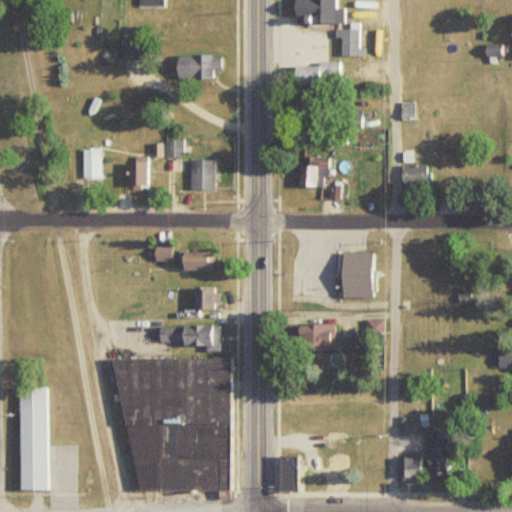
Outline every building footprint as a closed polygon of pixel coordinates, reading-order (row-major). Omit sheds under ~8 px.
[(290,0),(291,23),(343,23),(343,8),(335,8),(334,0),(290,0)] [(169,14),(169,36),(221,35),(220,13),(169,14)] [(361,55),(361,29),(336,29),(336,55),(361,55)] [(120,58),(145,58),(145,40),(120,40),(120,58)] [(482,56),(501,56),(501,44),(482,44),(482,56)] [(210,79),(210,69),(219,69),(219,54),(174,54),(174,79),(210,79)] [(289,64),(289,81),(338,81),(338,64),(289,64)] [(183,156),(182,141),(152,141),(152,157),(183,156)] [(99,148),(81,148),(81,179),(99,179),(99,148)] [(325,157),(298,157),(298,187),(325,187),(325,157)] [(188,160),(188,190),(213,190),(213,160),(188,160)] [(146,161),(127,161),(127,185),(146,185),(146,161)] [(402,185),(426,185),(426,165),(402,165),(402,185)] [(213,253),(178,253),(178,271),(213,271),(213,253)] [(371,253),(338,253),(338,298),(371,298),(371,253)] [(190,287),(190,310),(217,310),(217,287),(190,287)] [(296,342),(302,342),(302,351),(331,351),(331,324),(296,324),(296,342)] [(217,347),(217,326),(157,326),(157,347),(217,347)] [(511,366),(511,351),(491,352),(491,367),(511,366)] [(108,357),(136,488),(227,487),(228,355),(108,357)] [(15,385),(16,488),(43,488),(42,385),(15,385)] [(340,448),(340,433),(325,434),(325,449),(340,448)] [(446,480),(446,445),(429,445),(429,480),(446,480)] [(420,455),(397,455),(397,481),(420,481),(420,455)] [(325,492),(345,492),(345,456),(325,456),(325,492)] [(296,492),(295,457),(276,457),(276,492),(296,492)]
